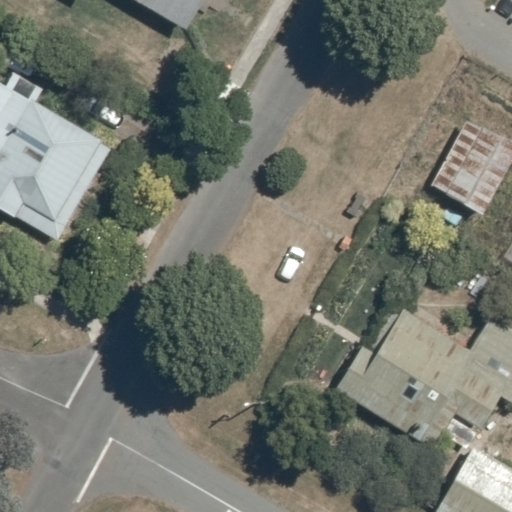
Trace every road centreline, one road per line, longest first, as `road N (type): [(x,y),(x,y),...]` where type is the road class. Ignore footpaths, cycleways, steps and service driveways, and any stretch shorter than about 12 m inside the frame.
road 1 (residential): [(92,422),(341,0)]
road 2 (residential): [(92,422),(235,511)]
